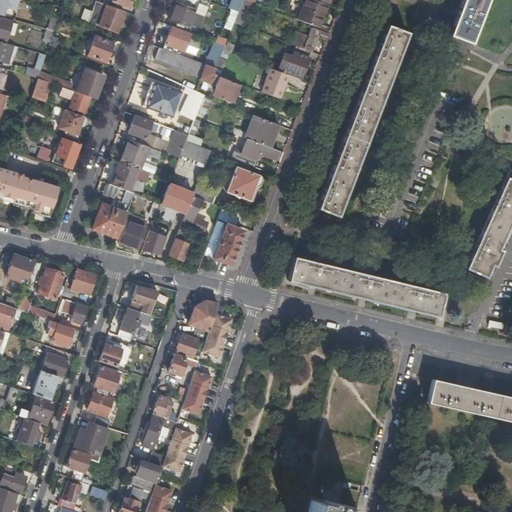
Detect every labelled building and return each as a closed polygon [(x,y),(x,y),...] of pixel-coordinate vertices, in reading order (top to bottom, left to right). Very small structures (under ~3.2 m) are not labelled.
[(0,0),(0,10),(3,11),(4,7),(6,2),(8,2),(16,4),(16,0),(0,0)] [(176,0),(169,19),(188,26),(194,9),(192,8),(194,0),(176,0)] [(242,0),(235,0),(231,9),(238,11),(240,5),(241,2),(242,0)] [(252,3),(244,0),(242,0),(241,2),(240,5),(250,9),(252,3)] [(323,12),(327,4),(318,1),(316,0),(305,0),(303,5),(298,20),(318,27),(323,12)] [(486,0),(461,0),(458,9),(455,8),(452,15),(455,16),(448,35),(470,43),(486,0)] [(106,5),(94,1),(87,22),(115,32),(123,12),(105,6),(106,5)] [(240,5),(238,11),(233,22),(243,26),(250,9),(240,5)] [(55,6),(47,29),(53,31),(57,19),(61,7),(55,6)] [(318,27),(320,28),(326,13),(323,12),(318,27)] [(0,29),(0,28),(7,30),(9,30),(11,22),(0,18),(0,29)] [(189,33),(171,26),(164,44),(183,51),(189,33)] [(295,46),(311,51),(314,43),(316,44),(318,40),(315,39),(316,37),(318,33),(319,31),(310,27),(306,36),(300,34),(299,36),(296,35),(292,44),(295,46)] [(44,40),(49,42),(51,36),(53,31),(47,29),(44,40)] [(407,39),(386,31),(350,125),(316,214),(336,222),(373,126),(407,39)] [(325,41),(328,35),(319,31),(318,33),(316,37),(325,41)] [(49,42),(48,45),(54,47),(57,38),(51,36),(49,42)] [(112,42),(94,36),(86,55),(105,62),(112,42)] [(233,43),(226,40),(224,45),(222,49),(222,50),(229,52),(233,43)] [(10,47),(0,43),(0,61),(5,63),(10,47)] [(300,78),(311,51),(295,46),(292,56),(285,73),(300,78)] [(205,64),(158,47),(154,59),(180,70),(200,78),(205,64)] [(222,50),(222,49),(216,47),(209,66),(215,68),(222,50)] [(45,55),(39,53),(35,67),(40,69),(45,55)] [(285,73),(292,56),(284,53),(277,70),(285,73)] [(213,73),(215,68),(209,66),(205,64),(200,78),(199,81),(218,88),(215,97),(231,103),(238,84),(217,76),(218,75),(213,73)] [(24,75),(37,78),(39,71),(27,67),(24,75)] [(95,99),(103,75),(85,68),(81,77),(76,92),(89,97),(95,99)] [(279,98),(288,76),(270,68),(261,91),(279,98)] [(39,73),(37,78),(46,81),(51,83),(62,87),(70,90),(72,85),(39,73)] [(95,99),(98,100),(106,76),(103,75),(95,99)] [(37,78),(30,97),(39,100),(42,93),(46,81),(37,78)] [(51,83),(46,81),(42,93),(47,94),(51,83)] [(144,107),(154,82),(151,81),(141,106),(144,107)] [(180,92),(154,82),(144,107),(171,117),(180,92)] [(233,103),(240,84),(238,83),(238,84),(231,103),(233,103)] [(74,91),(70,90),(62,87),(59,95),(71,99),(69,107),(83,112),(89,97),(76,92),(74,91)] [(184,93),(180,92),(171,117),(175,118),(184,93)] [(204,95),(198,93),(194,101),(200,103),(203,96),(204,95)] [(203,96),(200,103),(195,115),(204,119),(212,100),(203,96)] [(78,129),(83,116),(65,109),(58,127),(76,134),(78,129)] [(150,122),(134,116),(127,132),(140,137),(144,139),(146,133),(150,122)] [(267,146),(275,124),(255,116),(248,134),(236,128),(233,134),(246,139),(267,146)] [(194,136),(200,121),(194,118),(187,135),(185,141),(199,146),(202,139),(194,136)] [(156,124),(150,122),(146,133),(152,136),(156,124)] [(185,141),(187,135),(175,131),(170,143),(166,153),(178,158),(180,155),(185,141)] [(163,152),(166,153),(170,143),(152,136),(146,133),(144,139),(140,137),(138,143),(148,147),(163,152)] [(1,136),(0,139),(0,145),(10,148),(14,149),(17,140),(1,136)] [(78,143),(62,138),(60,143),(56,155),(54,161),(69,167),(78,143)] [(121,158),(128,139),(125,138),(118,157),(121,158)] [(121,158),(119,162),(136,168),(139,169),(145,155),(148,147),(138,143),(128,139),(121,158)] [(280,160),(283,152),(267,146),(246,139),(239,155),(236,153),(233,159),(252,166),(258,153),(274,160),(275,158),(280,160)] [(210,150),(199,146),(185,141),(180,155),(204,164),(210,150)] [(161,160),(163,152),(148,147),(145,155),(161,160)] [(38,148),(36,158),(48,161),(50,150),(38,148)] [(118,165),(110,184),(125,190),(128,191),(133,178),(145,182),(148,173),(139,169),(136,168),(119,162),(118,165)] [(108,184),(110,184),(118,165),(116,164),(108,184)] [(260,177),(235,167),(225,191),(248,200),(253,186),(256,187),(259,186),(261,179),(260,177)] [(22,174),(4,169),(0,180),(0,194),(14,199),(14,201),(32,206),(32,209),(49,214),(57,187),(21,176),(22,174)] [(511,181),(507,179),(464,279),(485,288),(490,276),(494,277),(501,261),(498,260),(511,227),(511,181)] [(192,193),(168,183),(160,203),(184,213),(191,196),(192,193)] [(195,186),(192,193),(191,196),(211,204),(215,193),(195,186)] [(92,228),(117,237),(133,193),(128,191),(125,190),(121,201),(116,199),(113,207),(102,203),(92,228)] [(191,196),(184,213),(180,223),(188,226),(195,211),(197,212),(199,208),(196,207),(198,202),(206,205),(205,207),(212,210),(212,211),(214,212),(211,218),(217,220),(221,208),(211,204),(191,196)] [(159,208),(160,203),(153,200),(149,213),(156,215),(159,208)] [(235,224),(239,214),(225,209),(221,219),(235,224)] [(145,227),(126,221),(118,241),(137,248),(145,227)] [(187,233),(189,226),(188,226),(180,223),(178,229),(187,233)] [(212,232),(204,254),(229,264),(242,230),(225,224),(221,233),(219,232),(219,234),(212,232)] [(149,230),(141,250),(158,257),(166,237),(149,230)] [(174,238),(167,255),(182,260),(188,245),(184,243),(185,240),(180,238),(179,241),(174,238)] [(25,284),(33,261),(13,254),(5,278),(25,284)] [(443,293),(293,257),(287,280),(438,317),(443,293)] [(96,275),(77,268),(70,288),(89,294),(96,275)] [(64,276),(46,269),(38,293),(55,299),(64,276)] [(70,288),(65,286),(61,295),(76,300),(77,300),(80,292),(70,288)] [(148,314),(156,291),(136,286),(127,307),(148,315),(148,314)] [(4,305),(15,309),(17,309),(19,302),(7,298),(4,305)] [(31,302),(21,298),(19,302),(17,309),(35,316),(52,322),(55,315),(30,306),(31,302)] [(80,302),(77,300),(76,300),(75,302),(66,299),(66,300),(62,299),(58,312),(61,313),(62,312),(72,315),(70,320),(79,323),(85,308),(79,306),(80,302)] [(188,324),(208,331),(217,304),(204,301),(194,307),(188,324)] [(4,305),(0,303),(0,327),(7,330),(15,309),(4,305)] [(139,323),(144,325),(148,315),(127,307),(117,336),(130,340),(134,327),(137,328),(139,323)] [(55,313),(55,315),(52,322),(57,323),(65,326),(68,319),(55,313)] [(231,320),(214,314),(208,332),(224,338),(231,320)] [(66,347),(72,329),(65,326),(57,323),(56,327),(53,337),(51,342),(66,347)] [(204,340),(207,332),(201,329),(198,338),(204,340)] [(3,331),(0,340),(0,356),(0,357),(8,333),(3,331)] [(224,338),(208,332),(201,352),(218,357),(224,338)] [(198,340),(181,334),(175,352),(192,358),(198,340)] [(112,346),(104,343),(98,361),(115,367),(120,349),(118,348),(119,346),(113,344),(112,346)] [(70,364),(73,355),(61,351),(59,357),(47,354),(42,371),(56,376),(56,375),(61,377),(66,363),(70,364)] [(185,364),(195,367),(197,361),(174,353),(168,371),(180,375),(185,364)] [(98,387),(97,392),(105,395),(107,390),(115,393),(115,390),(113,389),(118,373),(99,367),(93,385),(98,387)] [(48,399),(56,376),(42,371),(40,370),(32,394),(36,395),(48,399)] [(211,377),(194,371),(188,389),(204,395),(211,377)] [(511,397),(431,379),(426,402),(511,421),(511,397)] [(19,389),(10,386),(5,400),(14,403),(19,389)] [(176,400),(183,402),(187,389),(183,387),(182,389),(180,389),(176,400)] [(204,395),(188,389),(181,409),(198,415),(204,395)] [(112,399),(92,392),(86,410),(106,417),(112,399)] [(53,401),(48,399),(36,395),(30,412),(21,409),(19,416),(24,417),(38,422),(44,425),(53,401)] [(158,396),(152,414),(172,421),(175,414),(169,412),(171,406),(166,404),(167,402),(167,399),(158,396)] [(156,435),(169,440),(175,422),(172,421),(152,414),(141,444),(152,448),(156,435)] [(94,416),(92,422),(108,428),(110,421),(94,416)] [(16,441),(29,446),(32,439),(38,441),(41,432),(35,430),(38,422),(24,417),(16,441)] [(92,422),(89,421),(86,429),(81,428),(74,448),(90,453),(98,456),(108,428),(92,422)] [(191,434),(174,428),(168,447),(184,452),(191,434)] [(184,452),(168,447),(161,467),(177,472),(184,452)] [(98,456),(90,453),(90,455),(71,449),(66,466),(74,469),(70,478),(80,482),(89,459),(96,462),(98,456)] [(145,460),(160,466),(163,457),(149,451),(145,460)] [(14,460),(2,456),(0,461),(12,466),(14,460)] [(136,471),(156,478),(160,467),(139,460),(136,471)] [(15,473),(16,468),(6,464),(0,481),(0,488),(15,494),(19,495),(25,477),(15,473)] [(132,487),(151,494),(154,484),(133,477),(130,486),(132,487)] [(70,478),(69,478),(59,506),(61,507),(71,510),(78,492),(85,494),(88,485),(80,482),(70,478)] [(171,491),(154,485),(148,504),(164,510),(171,491)] [(91,487),(90,492),(103,496),(105,490),(91,487)] [(134,511),(140,497),(149,500),(151,494),(132,487),(128,498),(124,497),(118,511),(134,511)] [(0,498),(12,502),(15,494),(0,488),(0,498)] [(15,503),(12,502),(0,498),(0,511),(9,511),(11,510),(13,510),(15,503)] [(319,502),(309,499),(306,511),(354,511),(355,510),(345,507),(346,505),(320,499),(319,502)]
